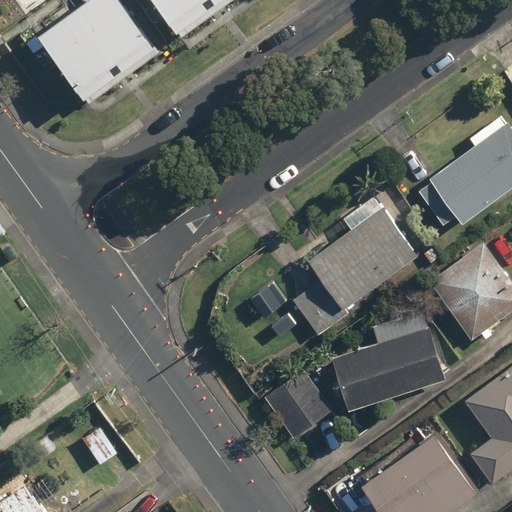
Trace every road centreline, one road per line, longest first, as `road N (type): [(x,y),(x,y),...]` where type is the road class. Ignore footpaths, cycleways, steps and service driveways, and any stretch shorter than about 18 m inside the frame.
road 1 (residential): [(511,0),(99,291)]
road 2 (residential): [(45,216),(352,0)]
road 3 (tertiary): [(99,291),(258,511)]
road 4 (unknown): [(0,440),(138,345)]
